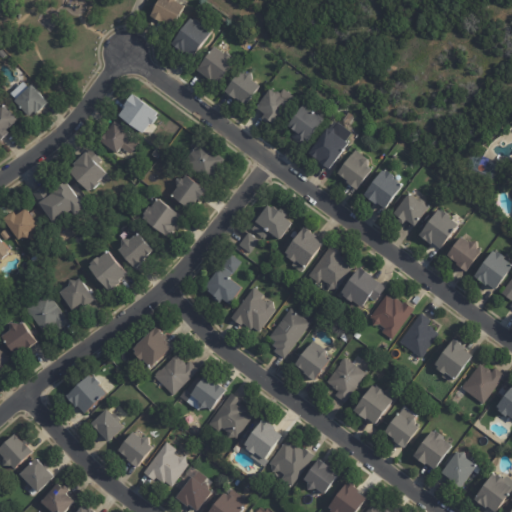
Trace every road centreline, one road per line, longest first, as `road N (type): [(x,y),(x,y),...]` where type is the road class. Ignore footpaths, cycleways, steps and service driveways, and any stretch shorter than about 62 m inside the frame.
road 1 (residential): [(511,341),(125,53)]
road 2 (residential): [(267,160),(163,286),(0,412)]
road 3 (residential): [(163,286),(236,358),(442,511)]
road 4 (residential): [(0,175),(73,120),(125,53)]
road 5 (residential): [(147,511),(22,393)]
